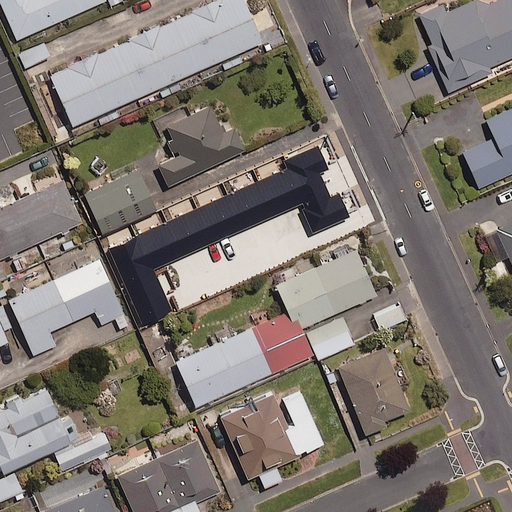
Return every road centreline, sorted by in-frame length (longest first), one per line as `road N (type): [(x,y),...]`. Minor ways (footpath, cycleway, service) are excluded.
road 1 (residential): [(314,0),(504,433)]
road 2 (residential): [(329,511),(504,433)]
